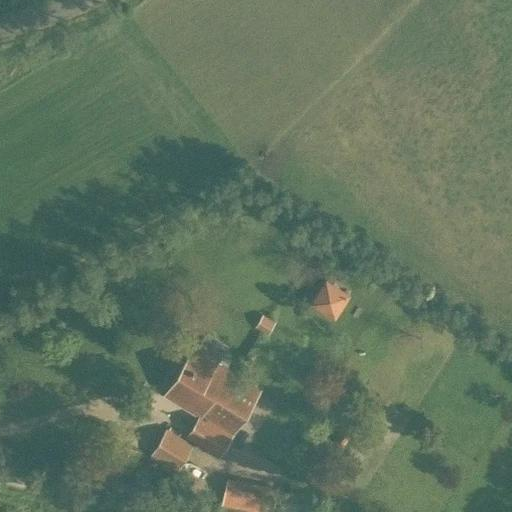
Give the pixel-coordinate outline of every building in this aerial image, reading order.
[(312,299),(337,315),(354,290),(329,273),(312,299)] [(185,436),(195,442),(211,418),(210,417),(235,375),(217,364),(219,360),(194,345),(164,394),(198,415),(185,436)] [(260,391),(235,375),(210,417),(211,418),(195,442),(220,457),(260,391)] [(192,442),(165,426),(148,453),(176,470),(192,442)] [(266,511),(274,511),(281,486),(232,474),(225,502),(266,511)]
